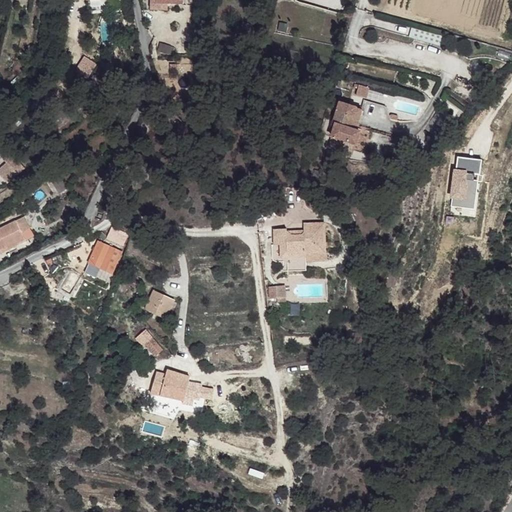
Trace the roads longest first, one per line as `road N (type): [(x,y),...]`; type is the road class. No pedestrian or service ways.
road 1 (unclassified): [(138,0),(148,44),(85,224),(0,275)]
road 2 (unknown): [(396,126),(423,116),(449,69),(361,43),(354,36),(362,0)]
